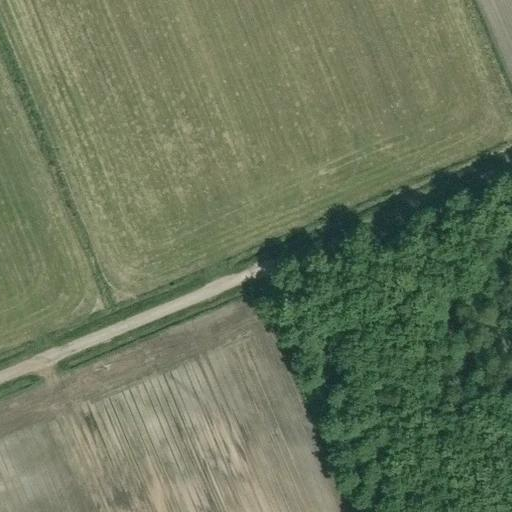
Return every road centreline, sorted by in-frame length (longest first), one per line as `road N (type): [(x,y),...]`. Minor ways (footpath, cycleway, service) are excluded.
road 1 (track): [(251,275),(511,167)]
road 2 (unclassified): [(0,379),(251,275)]
